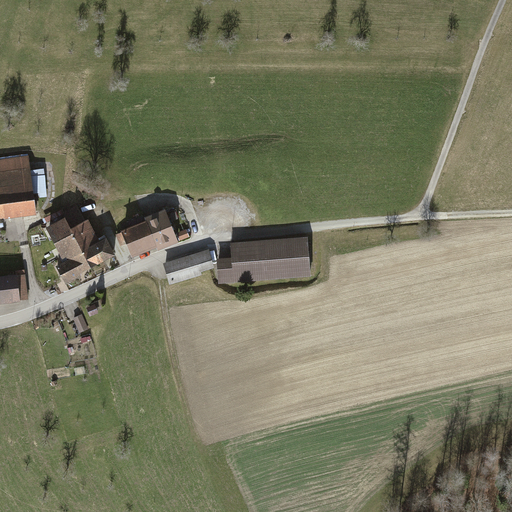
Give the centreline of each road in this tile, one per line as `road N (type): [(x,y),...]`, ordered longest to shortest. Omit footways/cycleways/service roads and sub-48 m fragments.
road 1 (residential): [(0,319),(199,242),(421,216)]
road 2 (track): [(421,216),(502,0)]
